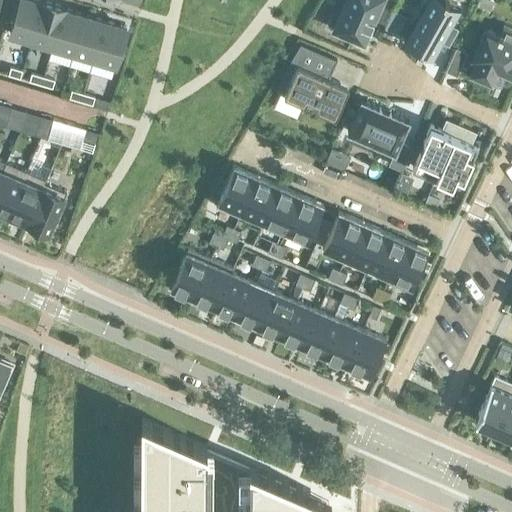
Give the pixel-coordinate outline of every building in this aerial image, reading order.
[(39,0),(19,0),(10,32),(31,39),(42,0),(42,1),(39,0)] [(43,0),(42,0),(31,39),(53,45),(64,6),(43,0)] [(345,0),(334,27),(363,40),(369,27),(370,27),(374,18),(373,18),(373,17),(384,22),(393,0),(345,0)] [(426,0),(405,39),(416,46),(415,48),(420,50),(421,48),(432,55),(443,36),(451,41),(458,27),(450,23),(460,6),(449,0),(426,0)] [(64,6),(53,45),(73,51),(84,13),(64,7),(65,6),(64,6)] [(392,7),(385,24),(398,30),(406,13),(392,7)] [(84,13),(73,51),(74,51),(93,57),(94,57),(105,20),(84,13)] [(105,20),(94,57),(115,64),(127,26),(105,20)] [(477,58),(472,72),(500,84),(506,71),(511,73),(511,29),(504,26),(501,33),(498,32),(497,34),(485,29),(473,57),(477,58)] [(297,65),(284,95),(305,104),(307,99),(317,103),(315,108),(335,117),(347,91),(349,86),(339,82),(329,77),(337,59),(301,43),(290,62),(297,65)] [(455,47),(446,69),(457,74),(466,52),(455,47)] [(11,66),(9,73),(20,77),(22,69),(11,66)] [(32,72),(29,80),(41,83),(43,75),(32,72)] [(43,75),(41,83),(53,87),(55,79),(43,75)] [(72,89),(69,97),(81,100),(83,92),(72,89)] [(83,92),(81,100),(93,103),(95,96),(83,92)] [(349,128),(348,130),(350,131),(393,150),(394,151),(389,163),(402,169),(412,146),(399,140),(407,121),(408,121),(409,119),(407,118),(406,119),(391,112),(391,111),(379,106),(379,107),(364,100),(364,99),(361,98),(360,101),(361,101),(349,128)] [(0,102),(0,113),(9,116),(11,106),(0,102)] [(0,113),(0,123),(6,125),(9,116),(0,113)] [(41,115),(38,124),(50,128),(53,119),(41,115)] [(431,124),(412,166),(436,176),(459,123),(450,119),(445,130),(431,124)] [(460,123),(436,176),(460,187),(478,144),(470,141),(474,130),(460,123)] [(38,124),(35,134),(48,137),(50,128),(38,124)] [(86,128),(83,138),(95,142),(98,132),(86,128)] [(3,170),(0,176),(0,210),(7,213),(27,170),(7,161),(3,170)] [(234,164),(216,206),(240,216),(242,212),(241,211),(257,174),(234,164)] [(27,170),(7,213),(27,222),(45,182),(46,182),(47,179),(27,170)] [(257,174),(241,211),(242,212),(263,221),(279,184),(257,174)] [(45,182),(27,222),(49,231),(67,191),(46,182),(45,182)] [(279,184),(263,221),(285,230),(301,194),(279,184)] [(301,194),(285,230),(308,240),(324,204),(301,194)] [(338,210),(322,247),(345,257),(361,220),(338,210)] [(361,220),(345,257),(367,266),(383,230),(361,220)] [(227,224),(222,234),(228,237),(229,238),(234,227),(227,224)] [(234,227),(229,238),(237,241),(242,230),(234,227)] [(383,230),(367,266),(388,275),(389,276),(405,239),(383,230)] [(213,231),(209,242),(216,245),(221,234),(213,231)] [(221,234),(216,245),(223,248),(228,237),(222,234),(221,234)] [(388,275),(386,280),(410,290),(428,249),(405,239),(389,276),(388,275)] [(272,240),(267,251),(275,254),(280,243),(272,240)] [(280,243),(275,254),(282,257),(287,246),(280,243)] [(188,246),(170,287),(193,297),(211,256),(188,246)] [(256,253),(251,264),(259,267),(264,256),(256,253)] [(211,256),(193,297),(215,307),(231,270),(232,270),(234,266),(211,256)] [(264,256),(259,267),(266,270),(271,259),(264,256)] [(332,266),(328,277),(335,280),(340,269),(332,266)] [(340,269),(335,280),(342,284),(347,272),(340,269)] [(231,270),(215,307),(237,316),(253,279),(232,270),(231,270)] [(253,279),(237,316),(259,326),(275,289),(279,280),(260,271),(256,281),(253,279)] [(300,272),(295,283),(303,286),(308,275),(300,272)] [(308,275),(303,286),(310,289),(315,278),(308,275)] [(376,285),(372,296),(379,299),(384,288),(376,285)] [(384,288),(379,299),(386,303),(391,292),(384,288)] [(275,289),(259,326),(281,335),(297,299),(275,289)] [(344,291),(339,302),(347,305),(352,294),(344,291)] [(352,294),(347,305),(354,308),(359,297),(352,294)] [(298,298),(282,335),(303,345),(320,308),(298,298)] [(373,304),(369,315),(376,318),(381,307),(373,304)] [(320,308),(303,345),(325,354),(341,318),(320,308)] [(341,318),(325,354),(347,364),(363,327),(341,318)] [(363,327),(347,364),(370,374),(386,337),(363,327)] [(0,392),(1,392),(7,377),(4,376),(11,362),(0,357),(0,392)] [(511,381),(495,374),(475,420),(494,428),(511,387),(511,381)] [(511,387),(494,428),(511,436),(511,387)] [(142,416),(141,511),(331,511),(331,499),(303,486),(207,444),(142,416)]
